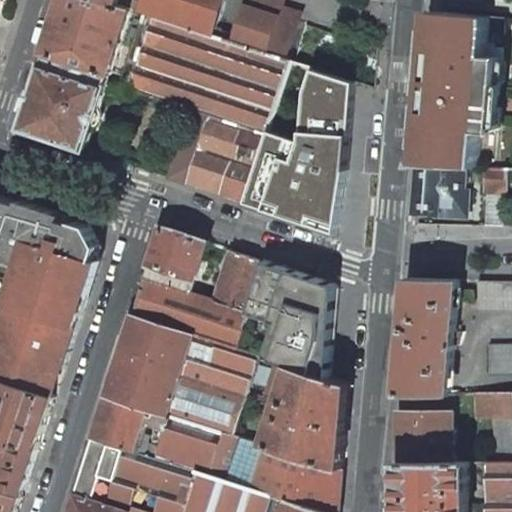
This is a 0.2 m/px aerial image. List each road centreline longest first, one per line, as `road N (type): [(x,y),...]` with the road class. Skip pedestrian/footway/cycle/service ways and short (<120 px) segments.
road 1 (residential): [(147,201),(47,511)]
road 2 (residential): [(384,247),(403,0)]
road 3 (residential): [(147,201),(382,272)]
road 4 (residential): [(382,272),(371,511)]
road 5 (residential): [(0,156),(147,201)]
road 6 (residential): [(511,244),(384,247)]
road 7 (residential): [(0,116),(37,0)]
